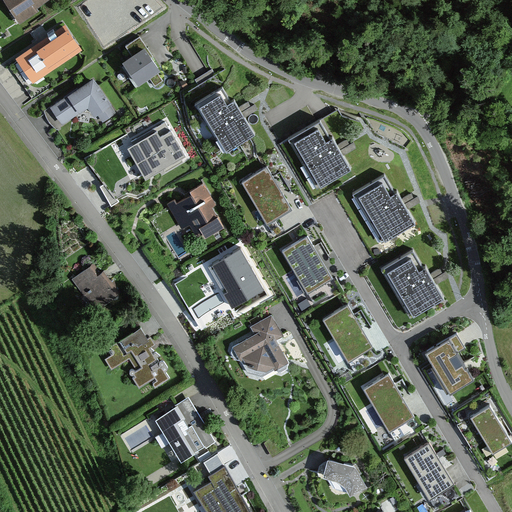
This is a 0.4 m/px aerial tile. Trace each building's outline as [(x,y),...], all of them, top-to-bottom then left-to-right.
[(0,0),(0,1),(14,23),(48,0),(0,0)] [(78,49),(62,26),(13,60),(28,83),(78,49)] [(138,31),(119,45),(127,55),(116,63),(135,87),(158,69),(148,56),(153,52),(138,31)] [(305,55),(295,51),(292,59),(302,63),(305,55)] [(91,81),(49,110),(61,127),(85,110),(97,127),(115,115),(91,81)] [(228,83),(199,100),(228,147),(257,130),(228,83)] [(322,118),(294,135),(322,183),(351,165),(322,118)] [(166,124),(119,149),(134,177),(149,169),(153,177),(185,160),(166,124)] [(269,160),(241,177),(269,224),(298,207),(269,160)] [(386,170),(358,187),(386,234),(415,217),(386,170)] [(201,187),(168,206),(180,227),(189,223),(197,238),(218,226),(208,208),(212,205),(201,187)] [(311,229),(282,246),(311,294),(339,276),(311,229)] [(415,246),(387,263),(415,310),(444,293),(415,246)] [(238,251),(216,264),(231,288),(227,290),(234,301),(259,285),(238,251)] [(86,269),(71,281),(95,311),(114,295),(97,274),(93,277),(86,269)] [(347,306),(326,319),(348,358),(370,345),(347,306)] [(269,316),(249,327),(253,334),(227,349),(234,361),(240,357),(248,370),(263,373),(273,368),(277,375),(290,368),(274,339),(280,335),(269,316)] [(172,378),(139,327),(109,346),(114,354),(106,360),(111,368),(126,358),(133,368),(127,372),(137,388),(149,381),(154,390),(172,378)] [(456,333),(428,350),(452,390),(468,380),(452,353),(464,346),(456,333)] [(391,364),(362,381),(391,428),(419,411),(391,364)] [(187,396),(152,415),(178,461),(213,441),(187,396)] [(511,435),(492,400),(473,411),(494,447),(511,436),(511,435)] [(433,436),(405,454),(433,501),(462,484),(433,436)] [(352,465),(324,458),(319,476),(334,481),(345,494),(363,484),(352,465)] [(210,480),(191,490),(203,511),(247,511),(221,466),(207,474),(210,480)] [(476,511),(471,503),(455,511),(476,511)]
